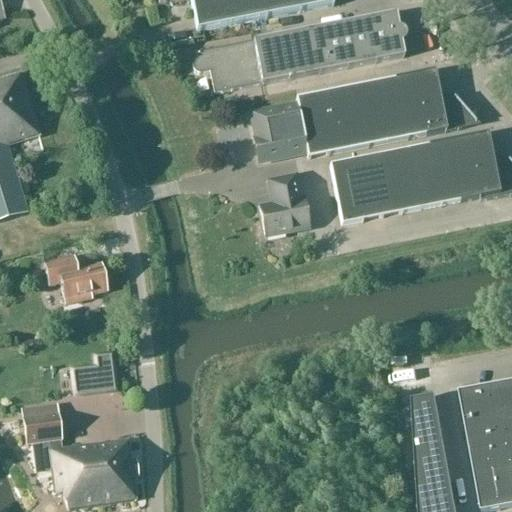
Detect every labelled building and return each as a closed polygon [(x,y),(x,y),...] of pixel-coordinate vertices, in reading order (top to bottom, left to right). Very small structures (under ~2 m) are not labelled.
[(333,9),(331,0),(156,0),(158,8),(189,2),(196,35),(333,9)] [(401,47),(398,31),(395,17),(252,45),(261,88),(403,60),(401,47)] [(261,88),(252,45),(195,56),(196,61),(193,64),(191,68),(192,72),(195,75),(199,77),(209,75),(213,97),(261,88)] [(259,166),(306,157),(307,162),(463,132),(460,116),(459,114),(454,111),(453,111),(450,99),(439,101),(434,75),(295,102),(296,108),(250,117),(255,143),(254,143),(259,166)] [(21,78),(0,84),(0,265),(38,254),(8,149),(39,140),(21,78)] [(480,204),(511,197),(511,175),(508,173),(506,173),(504,161),(493,163),(487,137),(329,168),(341,229),(479,201),(480,204)] [(265,240),(268,239),(309,231),(303,202),(300,202),(295,179),(268,185),(273,208),(259,210),(265,240)] [(91,298),(107,295),(101,267),(76,273),(74,260),(43,266),(48,289),(60,287),(65,308),(92,302),(91,298)] [(94,370),(96,394),(112,392),(108,357),(92,358),(94,370)] [(470,456),(511,448),(511,386),(459,396),(470,456)] [(455,511),(443,442),(435,400),(411,404),(417,511),(455,511)] [(50,446),(51,455),(49,455),(54,499),(64,498),(65,511),(77,511),(136,505),(134,485),(137,482),(135,466),(130,465),(128,445),(63,453),(59,419),(58,419),(57,410),(23,415),(27,449),(50,446)] [(511,448),(470,456),(480,511),(502,511),(511,510),(511,448)]
